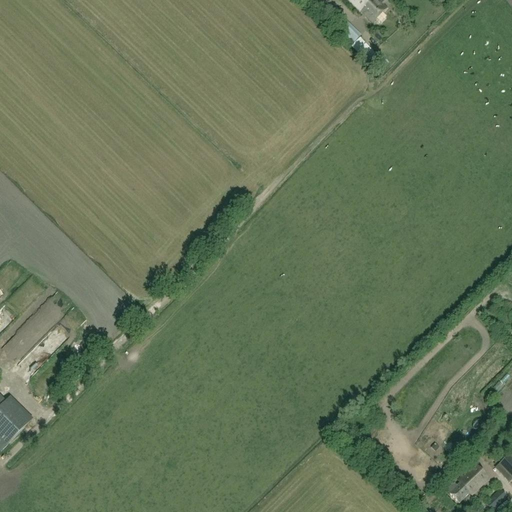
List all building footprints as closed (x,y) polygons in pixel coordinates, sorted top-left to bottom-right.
[(349,0),(360,10),(369,0),(349,0)] [(369,0),(360,10),(373,23),(387,9),(381,3),(383,0),(369,0)] [(334,9),(325,18),(352,45),(360,36),(334,9)] [(11,307),(7,318),(16,321),(20,310),(11,307)] [(0,451),(0,452),(28,424),(0,396),(0,451)] [(511,459),(509,456),(500,464),(511,478),(511,459)] [(460,484),(457,487),(454,484),(448,490),(450,493),(449,494),(459,504),(470,494),(472,496),(489,479),(475,465),(458,481),(460,484)] [(499,490),(485,504),(492,511),(507,498),(499,490)]
